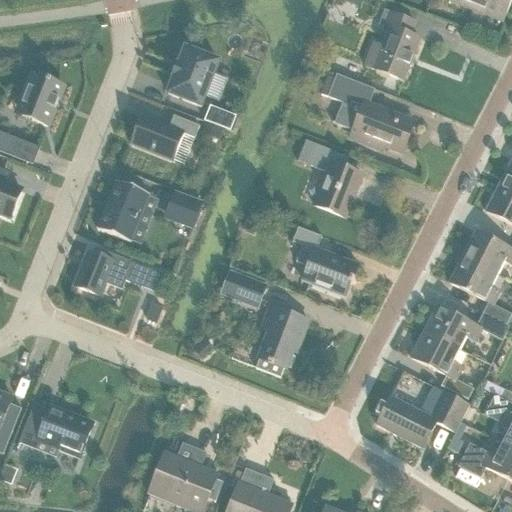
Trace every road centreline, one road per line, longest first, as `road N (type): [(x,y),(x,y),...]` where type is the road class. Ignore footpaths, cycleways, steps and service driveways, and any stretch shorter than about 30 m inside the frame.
road 1 (residential): [(327,436),(511,76)]
road 2 (residential): [(22,318),(121,63),(120,5)]
road 3 (residential): [(327,436),(22,318)]
road 4 (residential): [(447,511),(327,436)]
